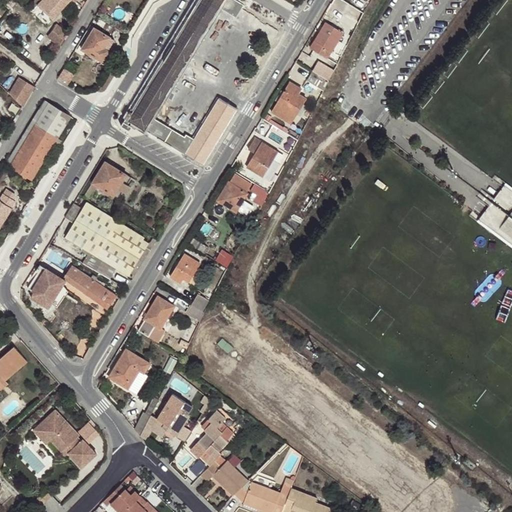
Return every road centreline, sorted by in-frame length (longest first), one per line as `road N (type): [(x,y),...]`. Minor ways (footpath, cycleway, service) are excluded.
road 1 (residential): [(80,386),(205,186)]
road 2 (residential): [(205,186),(320,0)]
road 3 (residential): [(100,118),(7,268),(8,301)]
road 4 (residential): [(174,0),(100,118)]
road 5 (residential): [(100,118),(205,186)]
